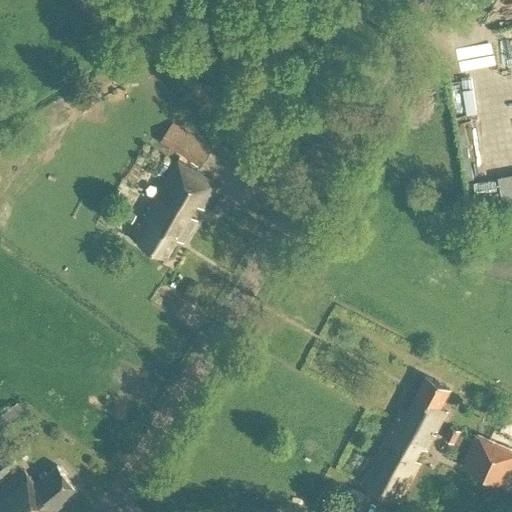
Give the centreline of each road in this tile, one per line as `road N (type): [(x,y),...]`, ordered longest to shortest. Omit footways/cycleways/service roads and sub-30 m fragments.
road 1 (tertiary): [(105,511),(423,0)]
road 2 (track): [(301,200),(115,0)]
